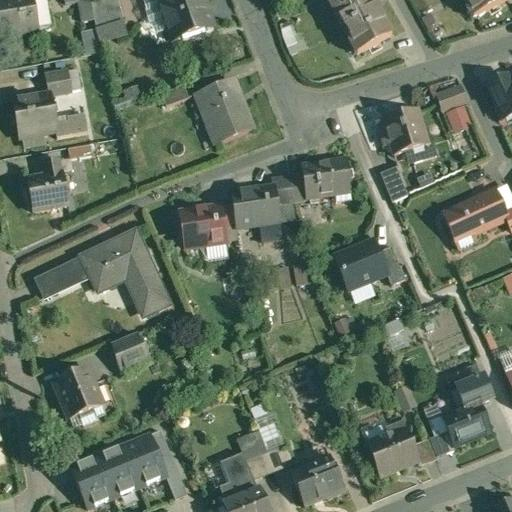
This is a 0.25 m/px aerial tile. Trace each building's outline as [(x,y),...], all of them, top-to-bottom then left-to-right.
[(32,0),(0,0),(0,40),(38,34),(32,0)] [(116,0),(103,0),(91,4),(96,30),(123,22),(116,0)] [(204,0),(156,0),(171,44),(207,32),(201,14),(208,12),(204,0)] [(390,37),(371,0),(328,0),(355,55),(390,37)] [(461,0),(465,7),(469,5),(475,16),(472,18),(472,19),(507,0),(461,0)] [(232,80),(193,94),(194,97),(196,96),(214,145),(250,131),(232,80)] [(183,87),(161,95),(165,108),(188,100),(183,87)] [(460,87),(436,95),(442,113),(466,104),(460,87)] [(511,117),(498,87),(486,92),(502,126),(511,120),(511,117)] [(84,116),(66,119),(67,123),(54,125),(49,96),(12,103),(19,140),(54,133),(55,140),(87,134),(84,116)] [(463,111),(447,117),(454,134),(469,128),(463,111)] [(417,112),(379,124),(386,147),(392,145),(396,157),(428,148),(417,112)] [(88,146),(67,150),(69,161),(91,157),(88,146)] [(58,160),(42,163),(45,176),(26,179),(32,212),(68,205),(62,174),(60,174),(58,160)] [(346,162),(301,168),(306,200),(334,196),(336,204),(350,202),(349,194),(351,193),(346,162)] [(395,171),(381,177),(393,205),(407,199),(395,171)] [(289,180),(272,183),(273,190),(276,189),(278,204),(293,202),(289,180)] [(273,190),(231,196),(233,209),(237,228),(237,230),(281,224),(278,204),(276,189),(273,190)] [(494,192),(476,201),(478,204),(444,219),(457,249),(475,240),(473,237),(506,222),(503,216),(505,215),(494,192)] [(221,209),(180,215),(185,250),(210,246),(210,244),(224,242),(225,244),(227,244),(225,230),(222,211),(221,209)] [(233,209),(222,211),(225,230),(237,228),(233,209)] [(511,234),(511,211),(505,215),(503,216),(506,222),(511,234)] [(134,234),(82,259),(83,259),(60,270),(68,287),(91,276),(98,292),(125,279),(143,316),(168,305),(134,234)] [(374,244),(334,260),(347,292),(386,276),(387,276),(378,254),(374,244)] [(391,249),(378,254),(387,276),(386,276),(391,288),(405,282),(391,249)] [(297,286),(307,284),(305,265),(295,266),(297,286)] [(288,267),(278,270),(283,290),(293,287),(288,267)] [(60,270),(37,281),(45,298),(68,287),(60,270)] [(511,277),(503,281),(511,297),(511,296),(511,277)] [(384,326),(395,352),(416,344),(405,318),(384,326)] [(137,335),(111,346),(116,358),(114,359),(120,373),(150,361),(144,346),(142,347),(137,335)] [(86,370),(54,384),(69,420),(101,407),(86,370)] [(464,372),(445,380),(450,393),(470,385),(464,372)] [(450,393),(458,413),(478,405),(489,400),(481,381),(470,385),(450,393)] [(403,413),(417,408),(410,387),(395,393),(403,413)] [(458,413),(441,419),(453,449),(490,435),(478,405),(458,413)] [(285,446),(272,406),(254,412),(267,452),(285,446)] [(403,424),(388,430),(391,438),(367,448),(381,483),(420,467),(403,424)] [(175,499),(185,495),(160,433),(150,437),(167,478),(175,499)] [(150,437),(70,469),(87,511),(167,478),(150,437)] [(287,446),(266,454),(273,473),(295,464),(287,446)] [(266,454),(245,463),(253,482),(255,481),(254,480),(273,473),(266,454)] [(242,455),(219,465),(228,485),(218,489),(224,504),(220,505),(222,511),(268,511),(260,489),(256,490),(253,482),(245,463),(242,455)] [(330,459),(291,475),(304,507),(324,499),(326,502),(345,495),(330,459)] [(511,511),(511,503),(491,511),(511,511)]
